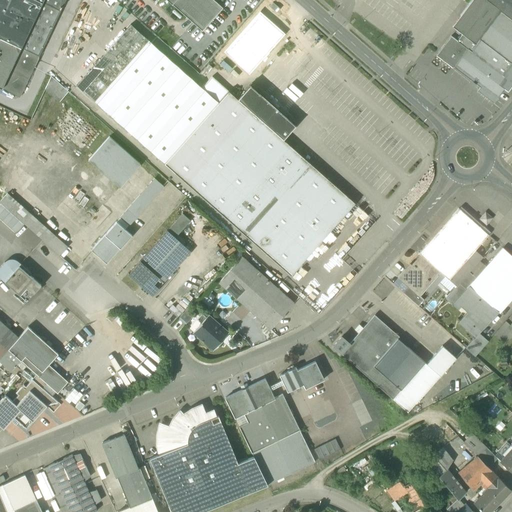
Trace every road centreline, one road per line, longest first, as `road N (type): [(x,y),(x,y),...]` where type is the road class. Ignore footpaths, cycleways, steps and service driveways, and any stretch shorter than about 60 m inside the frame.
road 1 (unclassified): [(187,384),(316,329),(455,174)]
road 2 (unclassified): [(302,0),(455,136)]
road 3 (unclassified): [(0,462),(187,384)]
road 4 (unclassified): [(187,384),(167,331),(99,273)]
